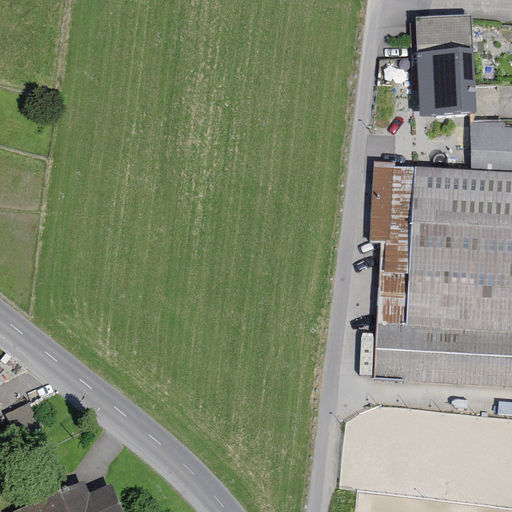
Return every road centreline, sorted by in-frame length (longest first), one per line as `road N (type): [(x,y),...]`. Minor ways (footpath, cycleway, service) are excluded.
road 1 (track): [(384,0),(317,511)]
road 2 (tertiary): [(228,511),(152,437),(0,315)]
